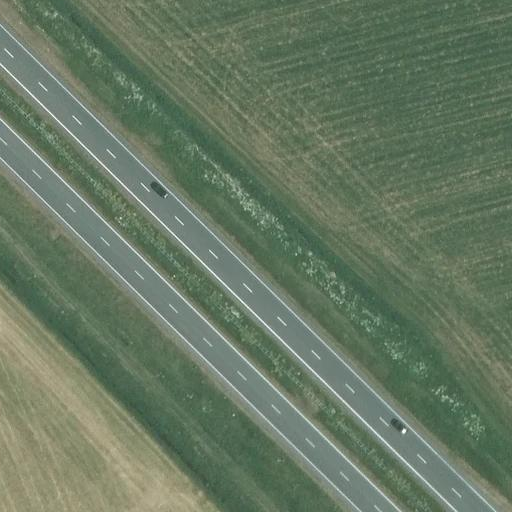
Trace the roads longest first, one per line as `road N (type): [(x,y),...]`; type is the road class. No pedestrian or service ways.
road 1 (trunk): [(477,511),(0,45)]
road 2 (trunk): [(0,139),(380,511)]
